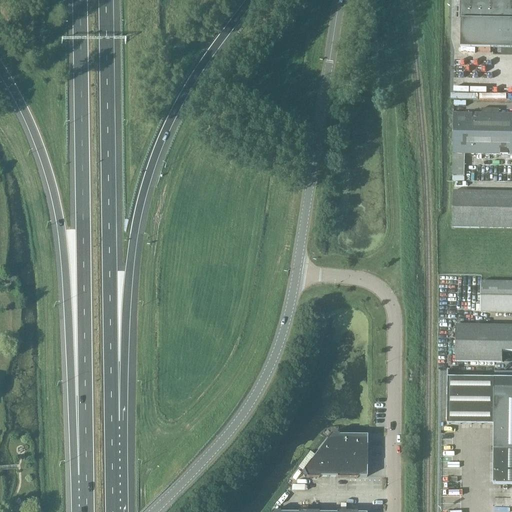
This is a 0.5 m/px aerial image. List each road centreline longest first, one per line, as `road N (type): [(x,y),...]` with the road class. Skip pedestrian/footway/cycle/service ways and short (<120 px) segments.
road 1 (motorway): [(79,0),(86,474)]
road 2 (motorway): [(111,420),(148,174),(191,79),(250,0)]
road 3 (motorway): [(0,67),(40,148),(60,219),(86,474)]
road 4 (motorway): [(111,420),(106,0)]
road 5 (unclassified): [(296,275),(366,282),(391,305),(392,511)]
road 6 (tertiary): [(154,511),(262,388),(296,275)]
road 7 (tertiary): [(296,275),(339,0)]
road 8 (unknown): [(487,511),(478,492),(479,389)]
